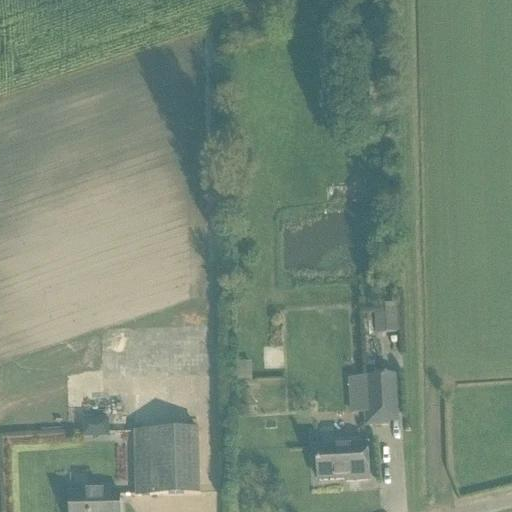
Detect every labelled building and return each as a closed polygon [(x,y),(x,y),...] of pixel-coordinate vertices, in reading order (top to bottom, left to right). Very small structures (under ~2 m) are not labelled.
[(207,67),(181,68),(183,276),(209,275),(207,67)] [(385,315),(376,316),(377,335),(399,334),(398,306),(385,307),(385,315)] [(260,367),(245,367),(245,385),(260,386),(260,367)] [(401,415),(400,395),(399,379),(363,381),(365,407),(366,427),(388,426),(388,416),(401,415)] [(200,476),(199,460),(198,431),(166,432),(166,416),(134,417),(136,478),(136,498),(200,496),(200,476)] [(113,418),(112,432),(124,434),(126,418),(122,418),(113,418)] [(318,483),(346,481),(346,483),(369,482),(367,447),(316,450),(318,483)] [(120,511),(120,509),(120,494),(70,495),(70,509),(69,511),(120,511)]
